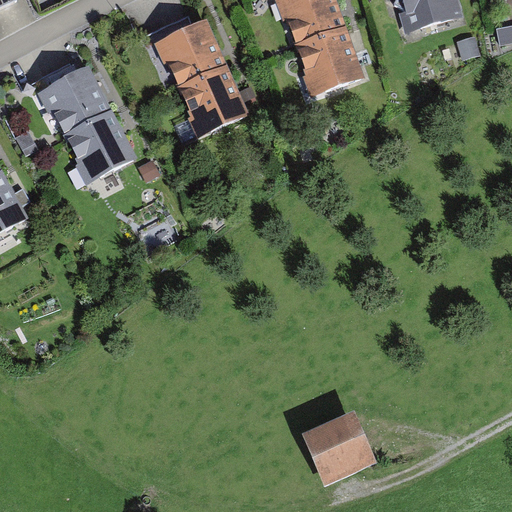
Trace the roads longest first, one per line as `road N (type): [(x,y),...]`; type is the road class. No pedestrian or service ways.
road 1 (track): [(0,372),(119,469),(228,499),(340,498),(420,468),(511,419)]
road 2 (residential): [(0,59),(117,0)]
